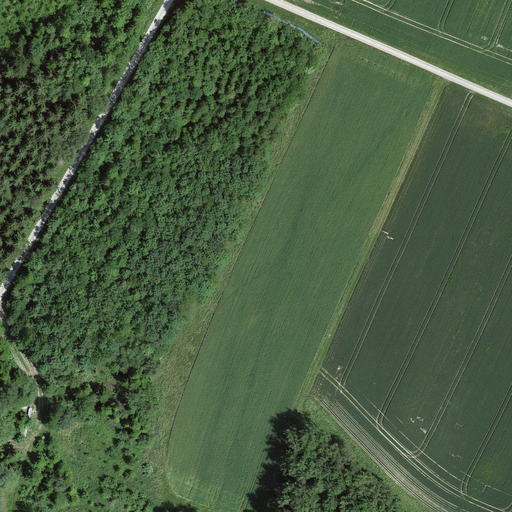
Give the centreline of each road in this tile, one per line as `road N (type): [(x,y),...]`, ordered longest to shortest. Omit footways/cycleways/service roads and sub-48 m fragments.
road 1 (track): [(172,0),(0,302)]
road 2 (track): [(511,104),(268,0)]
